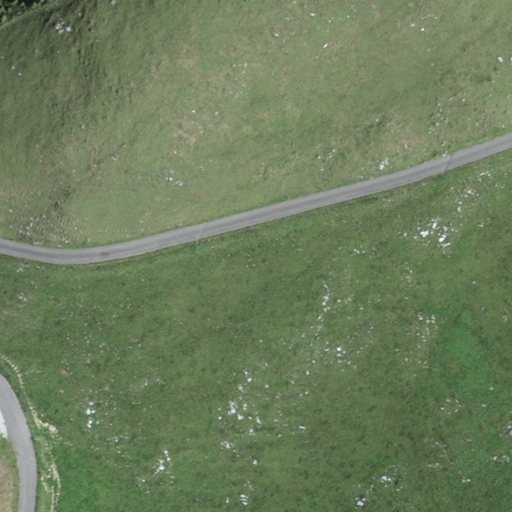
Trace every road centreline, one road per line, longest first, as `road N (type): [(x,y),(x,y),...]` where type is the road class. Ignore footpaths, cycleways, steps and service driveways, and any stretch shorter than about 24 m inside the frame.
road 1 (track): [(0,245),(46,257),(117,255),(511,148)]
road 2 (track): [(26,511),(26,453),(0,389)]
